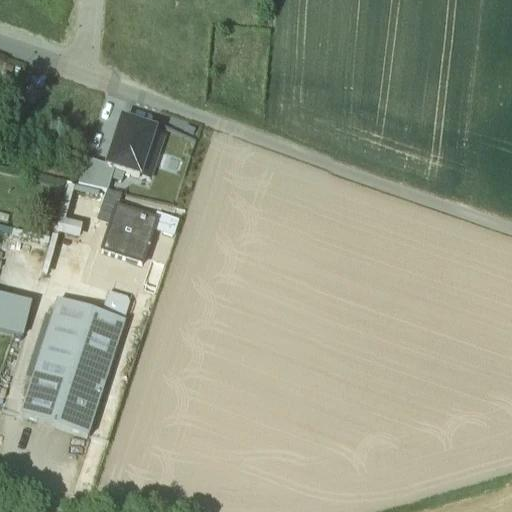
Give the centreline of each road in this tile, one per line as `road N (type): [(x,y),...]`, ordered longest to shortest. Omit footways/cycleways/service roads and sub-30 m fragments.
road 1 (track): [(511,244),(253,155)]
road 2 (residential): [(253,155),(78,95)]
